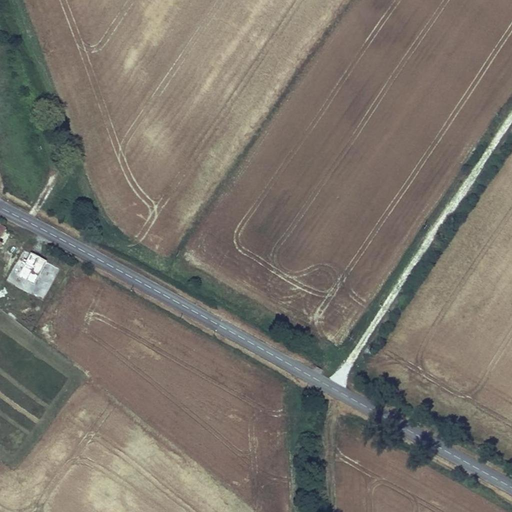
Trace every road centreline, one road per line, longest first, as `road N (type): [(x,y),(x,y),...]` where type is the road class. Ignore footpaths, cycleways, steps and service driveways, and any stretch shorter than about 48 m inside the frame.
road 1 (tertiary): [(0,204),(511,485)]
road 2 (track): [(511,110),(330,384)]
